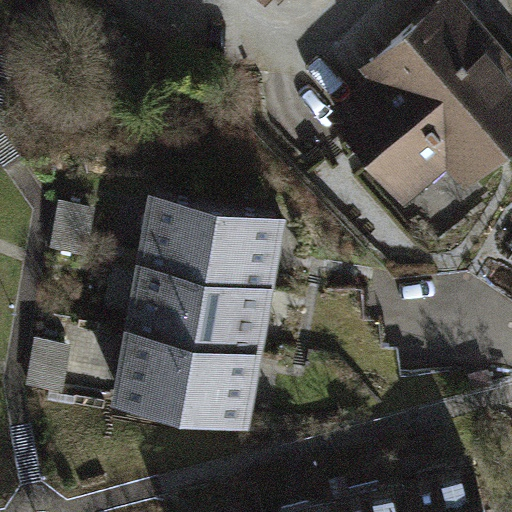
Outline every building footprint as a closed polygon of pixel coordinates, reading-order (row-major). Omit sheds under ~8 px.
[(511,131),(511,60),(459,0),(440,0),(371,60),(381,72),(337,109),(404,187),(448,149),(467,171),(511,131)] [(166,204),(152,274),(296,302),(309,231),(166,204)] [(106,219),(67,212),(58,258),(97,266),(106,219)] [(152,274),(138,345),(282,373),(296,302),(152,274)] [(138,345),(124,416),(268,443),(282,373),(138,345)] [(79,353),(42,346),(33,394),(70,401),(79,353)] [(496,511),(480,454),(441,465),(372,484),(309,502),(271,511),(496,511)]
